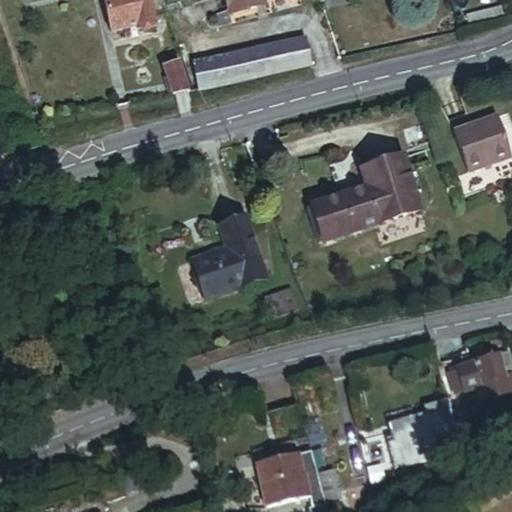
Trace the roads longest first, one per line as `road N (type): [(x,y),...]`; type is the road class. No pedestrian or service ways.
road 1 (secondary): [(0,461),(144,402),(325,350),(511,311)]
road 2 (secondary): [(511,41),(23,178)]
